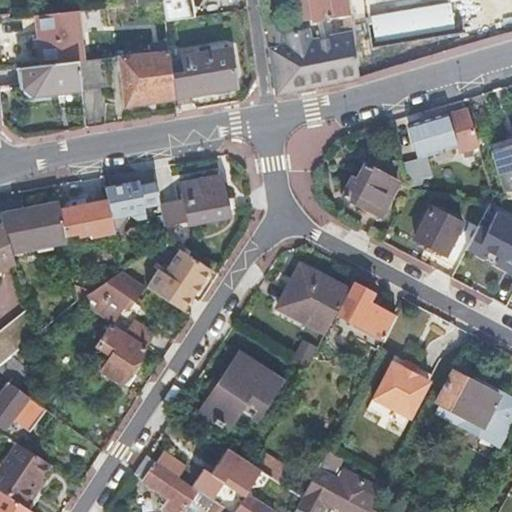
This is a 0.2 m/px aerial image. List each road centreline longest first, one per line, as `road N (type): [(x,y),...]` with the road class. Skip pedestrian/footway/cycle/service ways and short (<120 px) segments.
road 1 (residential): [(278,215),(80,511)]
road 2 (tertiary): [(0,171),(265,121)]
road 3 (residential): [(511,339),(278,215)]
road 4 (tertiary): [(265,121),(511,59)]
road 5 (residential): [(248,0),(265,121)]
